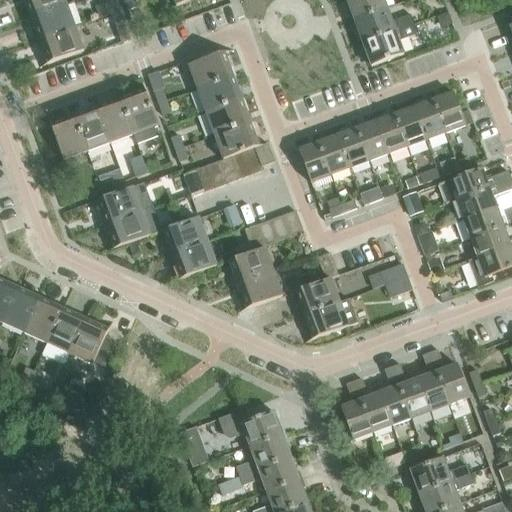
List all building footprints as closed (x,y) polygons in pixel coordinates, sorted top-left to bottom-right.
[(25,0),(32,18),(67,6),(65,0),(25,0)] [(136,10),(132,0),(126,0),(123,1),(128,13),(136,10)] [(198,0),(172,0),(176,8),(198,0)] [(345,0),(354,22),(387,10),(383,0),(345,0)] [(111,16),(120,13),(115,1),(107,4),(111,16)] [(76,29),(67,6),(32,18),(40,42),(76,29)] [(392,23),(387,10),(354,22),(363,45),(414,26),(410,16),(392,23)] [(120,13),(111,16),(116,28),(124,25),(120,13)] [(414,26),(363,45),(371,68),(404,56),(399,42),(417,35),(414,26)] [(76,29),(40,42),(49,66),(85,53),(76,29)] [(197,92),(233,79),(224,55),(188,68),(197,92)] [(206,115),(241,102),(233,79),(197,92),(206,115)] [(154,95),(159,107),(167,103),(163,92),(154,95)] [(121,102),(134,137),(138,146),(161,138),(145,93),(121,102)] [(453,96),(434,103),(446,136),(465,129),(453,96)] [(98,110),(111,145),(134,137),(121,102),(98,110)] [(214,139),(250,125),(241,102),(206,115),(214,139)] [(172,115),(167,103),(159,107),(163,118),(172,115)] [(414,110),(426,143),(446,136),(434,103),(414,110)] [(75,119),(88,154),(111,145),(98,110),(75,119)] [(414,110),(395,117),(407,150),(426,143),(414,110)] [(376,124),(388,157),(407,150),(395,117),(376,124)] [(88,154),(75,119),(51,128),(64,163),(88,154)] [(376,124),(357,131),(370,164),(388,157),(376,124)] [(255,150),(259,149),(250,125),(214,139),(223,162),(232,159),(243,155),(255,150)] [(338,138),(350,171),(370,164),(357,131),(338,138)] [(171,141),(175,153),(184,150),(180,138),(171,141)] [(338,138),(319,145),(331,178),(350,171),(338,138)] [(311,185),(331,178),(319,145),(299,153),(311,185)] [(268,146),(259,149),(255,150),(262,170),(275,165),(268,146)] [(188,161),(184,150),(175,153),(180,164),(188,161)] [(264,173),(262,170),(255,150),(243,155),(252,178),(264,173)] [(243,155),(232,159),(240,182),(252,178),(243,155)] [(228,186),(240,182),(232,159),(223,162),(219,164),(228,186)] [(469,160),(456,164),(460,173),(472,168),(469,160)] [(157,163),(145,167),(149,175),(160,171),(157,163)] [(217,191),(228,186),(219,164),(208,168),(217,191)] [(448,177),(460,173),(456,164),(444,169),(448,177)] [(133,172),(136,180),(149,175),(145,167),(133,172)] [(208,168),(196,172),(205,195),(217,191),(208,168)] [(445,207),(456,203),(489,191),(481,170),(438,187),(445,207)] [(191,200),(205,195),(196,172),(183,177),(191,200)] [(431,174),(418,178),(421,187),(434,182),(431,174)] [(496,179),(499,187),(511,182),(509,174),(496,179)] [(409,191),(421,187),(418,178),(406,183),(409,191)] [(102,193),(114,188),(110,180),(99,184),(102,193)] [(511,183),(511,182),(499,187),(502,195),(511,191),(511,183)] [(99,184),(87,189),(90,197),(102,193),(99,184)] [(392,188),(380,193),(383,201),(396,197),(392,188)] [(107,227),(142,214),(133,189),(98,202),(107,227)] [(463,222),(496,209),(489,191),(456,203),(463,222)] [(383,201),(380,193),(368,197),(371,206),(383,201)] [(354,202),(342,207),(345,215),(357,211),(354,202)] [(333,220),(345,215),(342,207),(330,212),(333,220)] [(470,241),(503,229),(496,209),(463,222),(470,241)] [(142,214),(107,227),(116,251),(151,238),(142,214)] [(295,214),(283,218),(291,241),(303,237),(295,214)] [(270,223),(278,246),(291,241),(283,218),(270,223)] [(164,233),(173,257),(208,244),(199,220),(164,233)] [(270,223),(258,227),(266,250),(278,246),(270,223)] [(253,255),(265,251),(266,250),(258,227),(245,232),(253,255)] [(477,260),(510,248),(503,229),(470,241),(477,260)] [(422,239),(427,254),(440,250),(434,235),(422,239)] [(208,244),(173,257),(182,281),(217,268),(208,244)] [(511,269),(511,253),(510,248),(477,260),(468,264),(477,290),(494,284),(491,278),(511,269)] [(265,251),(253,255),(229,264),(238,288),(274,275),(265,251)] [(330,256),(317,261),(325,283),(331,281),(339,278),(330,256)] [(381,275),(386,288),(408,280),(403,267),(381,275)] [(274,275),(238,288),(247,312),(283,299),(274,275)] [(408,280),(386,288),(391,301),(413,292),(408,280)] [(0,323),(3,325),(19,290),(0,281),(0,323)] [(295,294),(304,318),(340,305),(331,281),(325,283),(295,294)] [(3,325),(26,336),(42,301),(19,290),(3,325)] [(26,336),(47,346),(64,311),(42,301),(26,336)] [(348,328),(340,305),(304,318),(313,341),(348,328)] [(47,346),(70,356),(86,321),(64,311),(47,346)] [(86,321),(70,356),(93,367),(96,360),(107,365),(117,343),(106,338),(109,332),(86,321)] [(439,353),(431,356),(436,368),(444,365),(439,353)] [(428,371),(436,368),(431,356),(423,358),(428,371)] [(458,366),(438,374),(450,407),(470,399),(458,366)] [(401,367),(393,370),(397,382),(405,379),(401,367)] [(29,385),(35,373),(27,370),(21,382),(29,385)] [(390,385),(397,382),(393,370),(385,372),(390,385)] [(469,375),(474,388),(482,385),(478,372),(469,375)] [(35,373),(29,385),(37,389),(43,377),(35,373)] [(418,381),(430,414),(450,407),(438,374),(418,381)] [(362,381),(355,384),(359,396),(367,393),(362,381)] [(400,388),(412,421),(430,414),(418,381),(400,388)] [(351,399),(359,396),(355,384),(347,386),(351,399)] [(487,397),(482,385),(474,388),(478,400),(487,397)] [(381,395),(393,428),(412,421),(400,388),(381,395)] [(72,391),(67,403),(75,406),(80,394),(72,391)] [(362,402),(374,435),(393,428),(381,395),(362,402)] [(374,435),(362,402),(341,410),(353,443),(374,435)] [(484,414),(488,426),(497,423),(492,411),(484,414)] [(245,437),(250,450),(283,438),(274,414),(248,423),(244,412),(218,421),(224,436),(233,441),(245,437)] [(501,436),(497,423),(488,426),(493,439),(501,436)] [(283,438),(250,450),(254,463),(236,469),(240,480),(291,461),(283,438)] [(424,448),(405,454),(408,463),(426,457),(424,448)] [(498,452),(502,465),(511,462),(506,449),(498,452)] [(410,472),(419,496),(471,477),(467,467),(449,474),(444,460),(410,472)] [(291,461),(240,480),(243,489),(262,483),(267,495),(300,483),(291,461)] [(425,511),(444,511),(461,506),(456,493),(474,486),(471,477),(419,496),(425,511)] [(300,483),(267,495),(271,508),(259,511),(289,511),(308,505),(300,483)]
